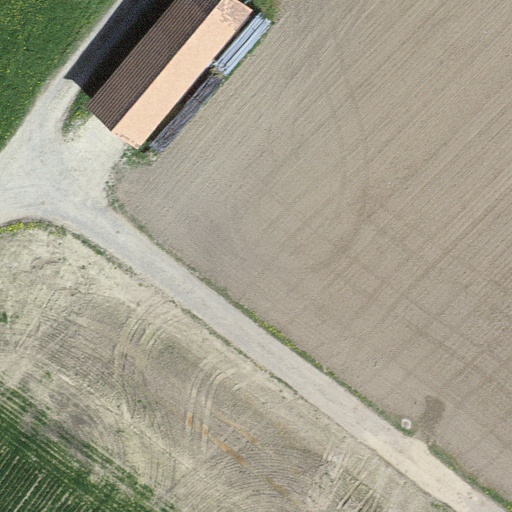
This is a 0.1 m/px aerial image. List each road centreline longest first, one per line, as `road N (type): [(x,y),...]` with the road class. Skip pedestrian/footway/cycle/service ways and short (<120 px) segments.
road 1 (track): [(6,173),(476,511)]
road 2 (track): [(139,0),(6,173)]
